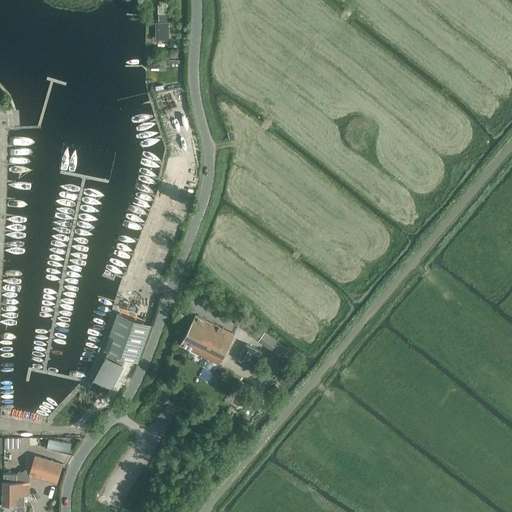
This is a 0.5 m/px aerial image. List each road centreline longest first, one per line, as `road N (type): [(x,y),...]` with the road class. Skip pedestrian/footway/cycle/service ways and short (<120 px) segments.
road 1 (tertiary): [(66,511),(75,466),(147,358),(205,195),(208,149),(193,71),(197,0)]
road 2 (track): [(360,0),(303,54),(258,134),(208,149)]
